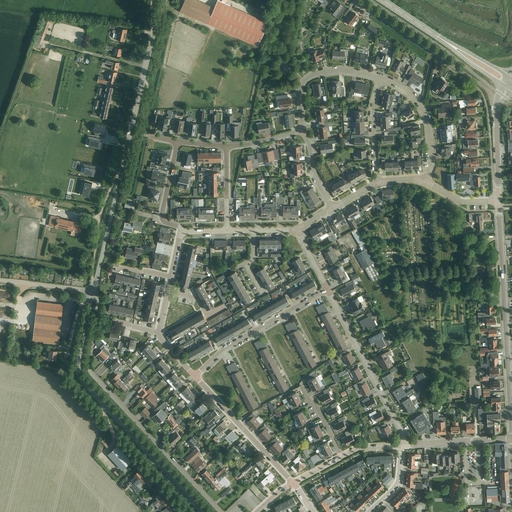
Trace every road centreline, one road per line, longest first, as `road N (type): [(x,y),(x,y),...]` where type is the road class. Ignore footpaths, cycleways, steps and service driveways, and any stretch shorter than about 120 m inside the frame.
road 1 (residential): [(220,511),(93,374),(93,292)]
road 2 (unclassified): [(93,292),(151,39)]
road 3 (unclassified): [(189,498),(79,375),(93,292)]
road 4 (tertiary): [(511,436),(497,204)]
road 5 (residential): [(496,104),(476,81),(353,0)]
road 6 (residential): [(401,446),(401,431),(326,289)]
road 7 (residential): [(195,376),(229,344),(326,289)]
road 8 (secondary): [(509,83),(381,0)]
road 9 (residential): [(293,483),(195,376)]
road 10 (residential): [(380,76),(313,73),(299,92),(300,131)]
road 11 (residential): [(424,180),(431,161),(426,116),(400,83),(380,76)]
